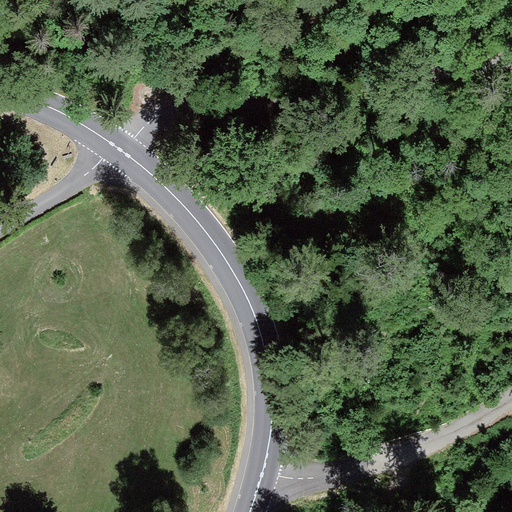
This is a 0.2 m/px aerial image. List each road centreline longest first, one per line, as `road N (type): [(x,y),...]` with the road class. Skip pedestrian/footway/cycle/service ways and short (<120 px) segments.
road 1 (unclassified): [(115,145),(146,126),(242,100),(511,60)]
road 2 (tertiary): [(262,472),(273,406),(265,348),(245,294),(187,211),(115,145)]
road 3 (unclassified): [(262,472),(337,473),(436,439),(511,399)]
road 4 (track): [(146,126),(194,78),(291,30),(331,0)]
road 5 (unclassified): [(0,240),(115,145)]
road 6 (tertiary): [(115,145),(0,89)]
